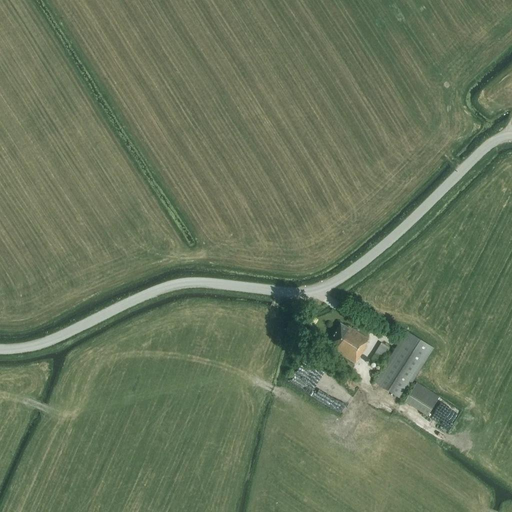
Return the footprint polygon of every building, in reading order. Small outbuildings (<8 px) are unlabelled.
[(327,343),(328,343),(327,345),(355,363),(365,347),(364,347),(369,339),(348,326),(348,328),(340,323),(327,343)] [(374,382),(401,399),(433,348),(406,331),(378,376),(374,382)] [(381,343),(370,360),(378,364),(388,347),(381,343)] [(341,364),(349,369),(351,370),(355,365),(345,359),(341,364)] [(404,401),(427,416),(439,396),(416,382),(404,401)] [(339,412),(344,405),(322,391),(317,398),(339,412)] [(446,407),(439,421),(453,427),(460,413),(446,407)]
